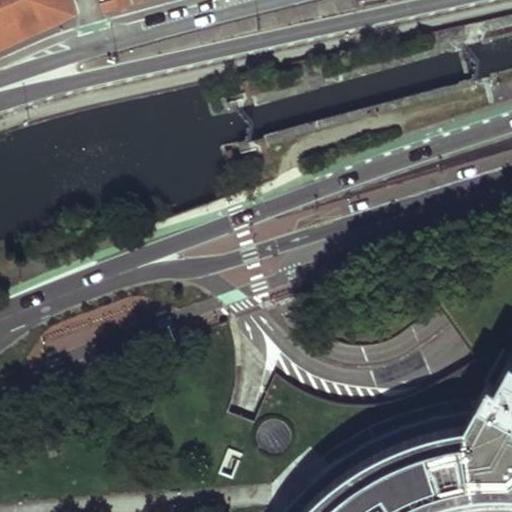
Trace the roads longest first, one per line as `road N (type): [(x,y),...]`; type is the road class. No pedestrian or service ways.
road 1 (primary): [(511,124),(238,217),(34,310)]
road 2 (primary): [(511,174),(34,310)]
road 3 (primary): [(0,103),(448,0)]
road 4 (primary): [(104,45),(272,0)]
